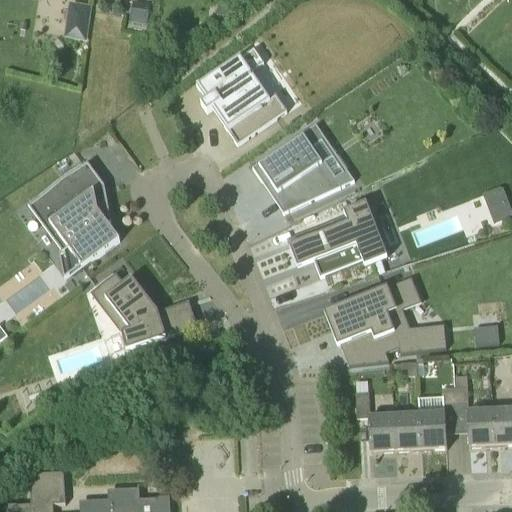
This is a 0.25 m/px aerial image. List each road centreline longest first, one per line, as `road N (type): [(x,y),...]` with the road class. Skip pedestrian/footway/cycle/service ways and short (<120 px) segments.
road 1 (residential): [(272,346),(209,183),(185,174),(169,181),(158,188),(162,212)]
road 2 (residential): [(508,492),(297,503)]
road 3 (residential): [(162,212),(272,346)]
road 4 (residential): [(297,503),(289,395),(272,346)]
